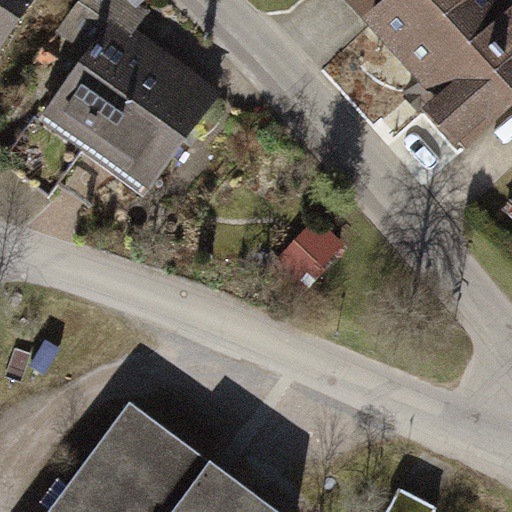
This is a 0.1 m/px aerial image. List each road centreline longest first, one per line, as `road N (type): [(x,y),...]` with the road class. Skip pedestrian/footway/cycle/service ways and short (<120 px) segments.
road 1 (residential): [(511,419),(0,242)]
road 2 (residential): [(214,0),(443,246),(511,343)]
